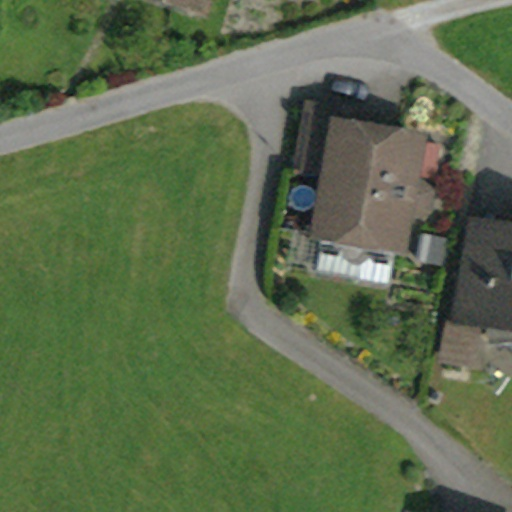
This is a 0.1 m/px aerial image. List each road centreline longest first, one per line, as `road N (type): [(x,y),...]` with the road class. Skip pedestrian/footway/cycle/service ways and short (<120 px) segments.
road 1 (residential): [(415,429),(256,318),(240,282),(270,106),(250,66)]
road 2 (residential): [(0,141),(250,66)]
road 3 (residential): [(511,119),(388,28)]
road 4 (residential): [(250,66),(388,28)]
